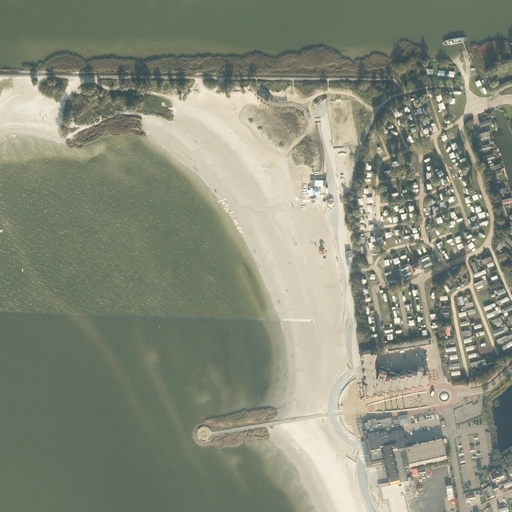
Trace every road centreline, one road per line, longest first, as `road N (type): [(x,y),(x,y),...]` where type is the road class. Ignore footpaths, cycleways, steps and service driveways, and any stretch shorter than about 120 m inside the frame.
road 1 (track): [(340,196),(379,105),(425,87),(467,88)]
road 2 (track): [(464,116),(419,145),(424,240),(444,267)]
